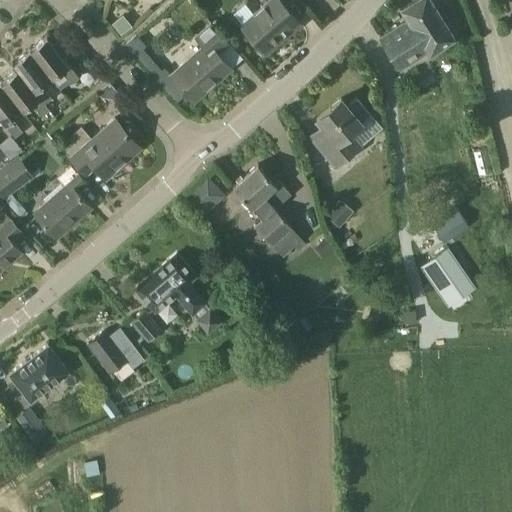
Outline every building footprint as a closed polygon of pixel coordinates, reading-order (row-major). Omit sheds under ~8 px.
[(269,0),(239,25),(261,51),(282,33),(285,36),(299,24),(278,0),(269,0)] [(378,38),(399,71),(428,52),(429,54),(453,39),(428,0),(416,0),(401,10),(407,20),(378,38)] [(182,90),(192,101),(229,69),(219,57),(232,45),(211,21),(195,35),(203,45),(169,75),(165,70),(155,79),(173,98),(182,90)] [(61,59),(76,48),(64,35),(51,46),(61,59)] [(45,37),(27,51),(48,78),(60,69),(70,83),(79,77),(68,63),(66,65),(61,59),(51,46),(45,37)] [(48,78),(27,51),(10,64),(15,71),(15,70),(31,91),(42,106),(44,104),(52,98),(41,84),(48,78)] [(15,71),(0,82),(0,85),(21,112),(32,104),(41,117),(50,111),(44,104),(42,106),(31,91),(15,70),(15,71)] [(21,112),(0,85),(0,122),(12,138),(22,130),(13,118),(21,112)] [(308,136),(334,167),(359,146),(349,134),(361,124),(360,123),(371,114),(357,98),(346,107),(340,99),(315,119),(320,126),(308,136)] [(91,166),(102,179),(115,168),(113,166),(133,149),(122,136),(125,134),(112,119),(90,139),(79,127),(57,147),(82,175),(91,166)] [(22,182),(6,160),(0,164),(0,192),(3,196),(22,182)] [(32,214),(54,238),(89,206),(76,192),(86,183),(71,165),(57,177),(64,185),(32,214)] [(254,225),(282,256),(301,239),(274,209),(291,193),(280,182),(276,186),(257,165),(233,187),(251,208),(252,206),(262,218),(254,225)] [(185,197),(201,214),(224,192),(208,175),(185,197)] [(430,221),(445,242),(469,225),(455,204),(430,221)] [(0,267),(19,251),(11,241),(21,232),(3,211),(0,213),(0,267)] [(475,286),(448,247),(422,265),(443,296),(456,288),(462,296),(475,286)] [(195,319),(208,334),(222,321),(210,307),(209,308),(188,283),(195,277),(175,255),(135,289),(154,312),(174,295),(191,314),(193,313),(197,318),(195,319)] [(131,322),(147,342),(162,330),(145,310),(131,322)] [(414,311),(401,313),(402,325),(416,323),(414,311)] [(147,347),(122,317),(116,322),(117,325),(113,329),(107,321),(91,334),(115,362),(130,349),(137,356),(147,347)] [(68,372),(47,345),(9,374),(30,401),(68,372)] [(108,397),(98,403),(109,418),(118,411),(108,397)] [(48,431),(29,407),(15,417),(34,442),(48,431)]
